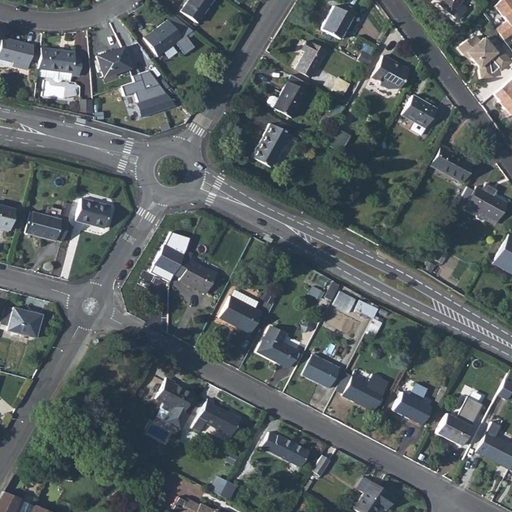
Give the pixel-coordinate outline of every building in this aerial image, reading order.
[(212,0),(190,0),(181,14),(198,25),(214,1),(212,0)] [(456,17),(459,17),(466,10),(466,6),(460,2),(461,0),(442,0),(440,3),(456,17)] [(511,0),(495,0),(492,4),(503,18),(492,27),(501,37),(511,28),(511,0)] [(333,3),(321,26),(339,37),(352,13),(333,3)] [(179,36),(169,22),(146,40),(159,59),(177,45),(186,57),(195,50),(187,38),(193,33),(188,29),(179,36)] [(465,34),(455,43),(462,51),(468,53),(477,63),(479,74),(490,72),(489,68),(491,68),(496,63),(498,66),(507,58),(508,57),(507,57),(496,43),(492,47),(481,34),(477,37),(474,32),(470,32),(466,36),(465,34)] [(27,71),(28,67),(32,48),(1,40),(1,42),(0,46),(0,59),(12,63),(11,67),(27,71)] [(307,51),(297,69),(310,77),(325,50),(307,40),(302,49),(307,51)] [(361,49),(356,58),(367,65),(372,55),(361,49)] [(122,50),(97,60),(104,79),(129,70),(122,50)] [(40,51),(38,72),(72,75),(72,78),(79,79),(81,60),(73,59),(74,54),(40,51)] [(382,53),(370,75),(380,80),(379,82),(389,88),(398,86),(408,68),(382,53)] [(139,117),(172,107),(147,71),(130,77),(133,82),(120,87),(132,92),(139,117)] [(511,71),(505,77),(491,89),(496,96),(495,97),(502,105),(507,111),(509,109),(511,112),(511,71)] [(291,73),(287,80),(305,90),(309,83),(291,73)] [(275,95),(270,104),(290,116),(305,90),(287,80),(279,94),(276,93),(275,95)] [(264,101),(270,104),(275,95),(269,92),(266,93),(263,98),(264,101)] [(410,96),(400,115),(424,128),(434,109),(410,96)] [(270,123),(252,157),(271,167),(289,134),(270,123)] [(333,128),(324,144),(338,152),(347,135),(333,128)] [(439,146),(428,167),(460,183),(470,165),(446,152),(447,150),(439,146)] [(491,190),(483,186),(480,192),(474,189),(463,209),(469,213),(471,210),(494,223),(504,205),(492,198),(495,193),(491,191),(491,190)] [(81,201),(75,223),(103,230),(109,209),(81,201)] [(0,207),(0,229),(8,232),(13,211),(0,207)] [(54,241),(61,243),(67,219),(61,218),(60,222),(31,214),(25,235),(54,242),(54,241)] [(262,239),(270,243),(272,239),(264,235),(262,239)] [(511,239),(506,236),(492,264),(511,275),(511,239)] [(185,253),(173,276),(179,280),(178,283),(205,297),(215,276),(189,263),(192,256),(185,253)] [(332,280),(325,297),(332,299),(339,283),(332,280)] [(350,311),(356,297),(338,290),(333,305),(350,311)] [(229,300),(218,321),(249,337),(260,315),(229,300)] [(357,300),(354,311),(375,316),(378,305),(357,300)] [(4,309),(0,324),(0,326),(8,328),(7,332),(36,339),(42,317),(13,309),(12,312),(4,309)] [(269,329),(256,355),(288,371),(296,353),(280,345),(283,337),(269,329)] [(286,336),(284,342),(299,347),(301,341),(286,336)] [(311,358),(301,378),(328,392),(338,371),(311,358)] [(342,397),(351,380),(344,376),(335,394),(342,397)] [(373,415),(387,385),(371,377),(367,386),(352,378),(351,380),(342,397),(341,399),(373,415)] [(190,418),(183,414),(192,396),(173,386),(174,384),(166,380),(155,401),(163,405),(160,410),(169,415),(167,418),(170,427),(182,433),(190,418)] [(407,400),(400,396),(390,414),(420,429),(428,411),(419,406),(425,394),(413,387),(407,400)] [(68,400),(63,409),(72,413),(76,404),(68,400)] [(207,401),(192,430),(199,434),(203,425),(230,439),(239,421),(212,407),(214,404),(207,401)] [(471,424),(473,420),(449,408),(447,412),(471,424)] [(444,417),(435,436),(460,449),(469,430),(444,417)] [(474,456),(508,473),(511,465),(511,448),(485,435),(474,456)] [(268,436),(260,450),(300,470),(308,454),(277,438),(275,440),(268,436)] [(320,458),(309,473),(317,479),(328,464),(320,458)] [(228,479),(220,494),(228,498),(236,484),(228,479)] [(364,496),(354,511),(377,511),(380,509),(384,511),(387,511),(395,500),(364,480),(356,491),(364,496)] [(1,495),(0,496),(0,511),(13,511),(19,500),(19,498),(3,491),(1,495)] [(174,494),(166,510),(171,511),(218,511),(219,509),(210,505),(209,507),(196,501),(195,502),(182,496),(181,498),(174,494)] [(32,511),(35,507),(19,500),(13,511),(32,511)]
